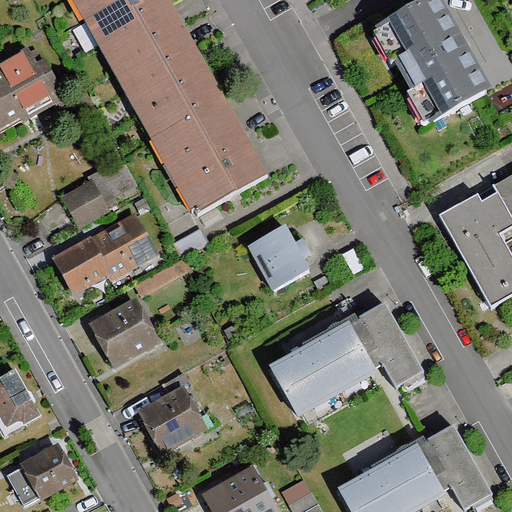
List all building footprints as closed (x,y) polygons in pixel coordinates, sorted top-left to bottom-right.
[(71,0),(86,26),(132,0),(71,0)] [(165,0),(132,0),(86,26),(107,64),(179,23),(165,0)] [(436,0),(427,0),(375,30),(378,36),(375,37),(391,65),(399,61),(417,91),(408,96),(424,124),(428,122),(431,127),(474,102),(490,93),(436,0)] [(179,23),(107,64),(129,102),(201,62),(179,23)] [(27,49),(0,64),(0,128),(20,117),(23,123),(58,103),(52,94),(59,90),(43,61),(36,65),(27,49)] [(201,62),(129,102),(151,141),(223,101),(201,62)] [(223,101),(151,141),(173,179),(244,139),(223,101)] [(244,139),(173,179),(194,217),(266,177),(244,139)] [(60,198),(77,229),(144,191),(125,157),(88,178),(90,181),(60,198)] [(511,179),(441,220),(490,307),(511,294),(511,179)] [(53,260),(74,296),(109,276),(112,282),(157,256),(133,215),(53,260)] [(284,229),(249,248),(273,292),(308,273),(301,260),(310,255),(301,240),(292,245),(284,229)] [(183,259),(134,286),(141,299),(190,271),(183,259)] [(114,369),(159,344),(135,300),(89,326),(114,369)] [(269,368),(297,419),(377,375),(374,371),(378,368),(383,366),(396,388),(421,374),(383,306),(357,320),(359,323),(349,328),(347,325),(269,368)] [(15,372),(0,379),(0,414),(6,426),(21,418),(24,424),(39,416),(15,372)] [(161,455),(207,430),(183,389),(138,414),(161,455)] [(339,491),(350,511),(420,511),(446,498),(444,493),(453,488),(466,511),(491,497),(453,428),(427,443),(428,446),(419,451),(417,448),(339,491)] [(25,464),(23,462),(1,474),(21,511),(24,511),(44,502),(42,499),(76,480),(58,447),(25,464)] [(277,511),(253,469),(203,497),(211,511),(277,511)] [(320,511),(303,481),(280,494),(289,511),(320,511)]
